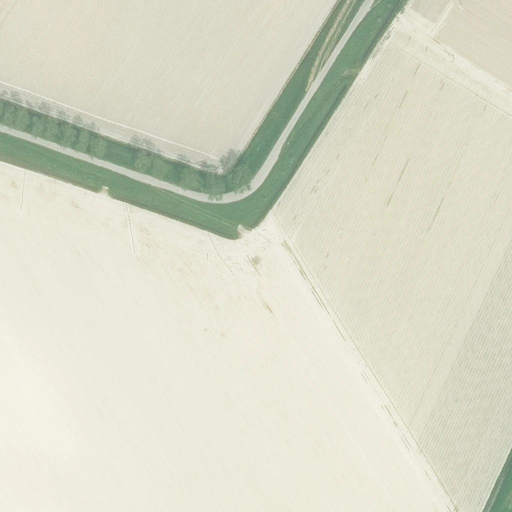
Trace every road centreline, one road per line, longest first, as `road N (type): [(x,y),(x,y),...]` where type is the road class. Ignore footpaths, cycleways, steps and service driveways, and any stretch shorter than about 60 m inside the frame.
road 1 (unclassified): [(0,128),(232,202),(265,173),(370,0)]
road 2 (track): [(259,181),(349,70),(364,75)]
road 3 (track): [(0,136),(103,182),(106,202)]
